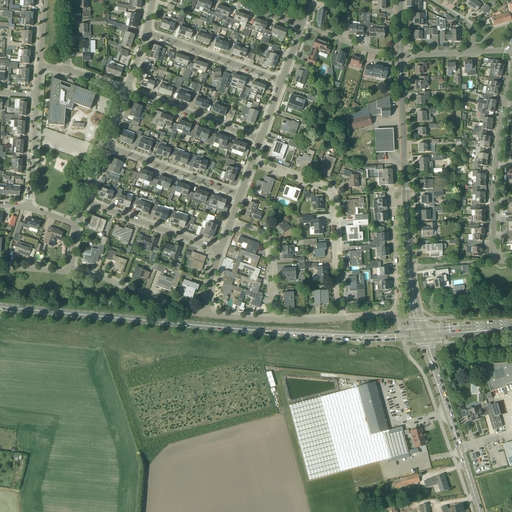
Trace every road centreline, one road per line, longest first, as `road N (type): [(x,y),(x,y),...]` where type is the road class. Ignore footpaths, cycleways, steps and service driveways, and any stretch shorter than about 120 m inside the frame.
road 1 (primary): [(317,334),(0,307)]
road 2 (residential): [(335,320),(332,197),(251,161)]
road 3 (primary): [(479,511),(421,333)]
road 4 (tertiary): [(406,200),(399,54)]
road 5 (residential): [(280,81),(143,32)]
road 6 (residential): [(259,140),(123,91)]
road 7 (residential): [(218,251),(83,200)]
road 8 (residential): [(238,196),(103,145)]
road 9 (residential): [(205,314),(68,272)]
road 10 (tertiary): [(406,200),(421,333)]
road 11 (residential): [(271,320),(269,245),(229,222)]
road 12 (residential): [(406,200),(394,210),(393,312)]
